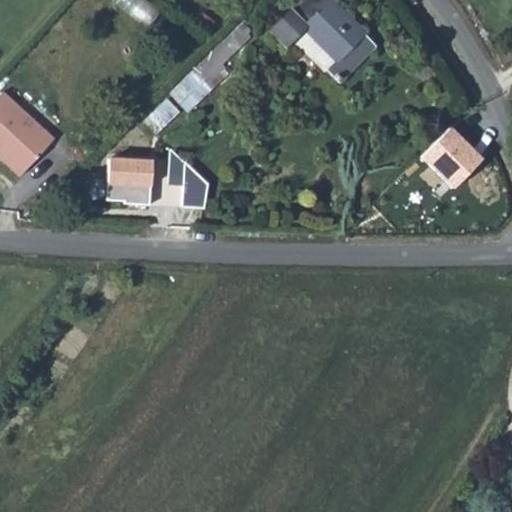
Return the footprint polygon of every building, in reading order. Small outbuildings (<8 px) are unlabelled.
[(372,45),(328,1),(304,25),(337,57),(318,76),(330,88),(372,45)] [(229,34),(192,70),(204,82),(241,47),(229,34)] [(170,98),(146,120),(159,133),(182,111),(170,98)] [(36,156),(0,120),(0,183),(4,188),(36,156)] [(486,160),(453,125),(421,155),(455,190),(486,160)] [(154,161),(150,203),(207,209),(210,184),(170,149),(168,163),(154,161)] [(151,159),(107,157),(105,201),(125,202),(125,205),(149,206),(151,159)]
